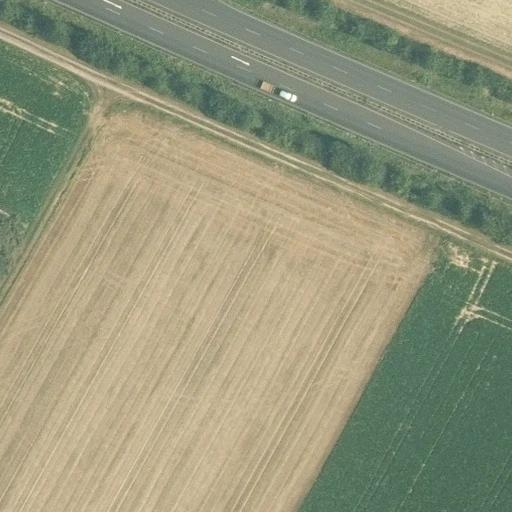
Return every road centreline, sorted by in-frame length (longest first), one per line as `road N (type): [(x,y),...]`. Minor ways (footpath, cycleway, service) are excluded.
road 1 (track): [(511,262),(0,37)]
road 2 (trunk): [(84,0),(511,189)]
road 3 (trunk): [(511,145),(180,0)]
road 4 (track): [(118,90),(0,308)]
road 5 (track): [(356,0),(511,66)]
